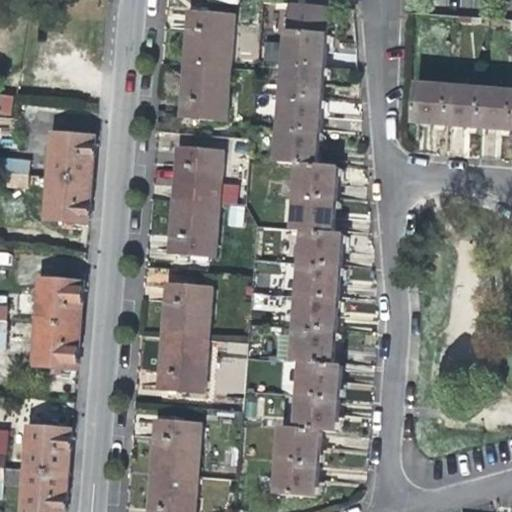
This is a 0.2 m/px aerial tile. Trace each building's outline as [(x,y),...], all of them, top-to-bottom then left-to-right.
[(329,9),(291,6),(289,34),(286,63),(325,66),(327,50),(328,37),(327,37),(329,9)] [(232,67),(237,14),(192,10),(190,37),(187,63),(232,67)] [(228,118),(232,67),(187,63),(185,89),(183,115),(228,118)] [(325,66),(286,63),(284,96),(323,99),(324,85),(325,66)] [(446,126),(449,86),(417,83),(413,123),(431,125),(446,126)] [(480,129),(483,88),(449,86),(446,126),(463,127),(480,129)] [(511,131),(511,90),(483,88),(480,129),(503,130),(511,131)] [(284,96),(281,129),(320,132),(321,117),(323,99),(284,96)] [(70,126),(69,134),(78,135),(79,127),(70,126)] [(281,129),(278,162),(299,163),(317,165),(319,148),(320,132),(281,129)] [(78,135),(69,134),(53,133),(46,218),(61,220),(71,220),(90,222),(92,199),(95,158),(96,136),(78,135)] [(221,203),(225,151),(181,148),(179,175),(177,199),(221,203)] [(11,158),(9,184),(28,186),(30,159),(11,158)] [(338,186),(340,167),(317,165),(299,163),(297,196),(337,200),(338,186)] [(223,183),(222,205),(237,205),(238,184),(223,183)] [(336,216),(337,200),(297,196),(294,229),(305,230),(334,232),(336,216)] [(217,257),(221,203),(177,199),(175,225),(173,253),(217,257)] [(343,250),(344,233),(334,232),(305,230),(302,263),(342,266),(343,250)] [(0,252),(0,264),(8,265),(10,253),(0,252)] [(340,283),(342,266),(302,263),(299,296),(339,299),(340,283)] [(58,272),(57,280),(66,280),(67,273),(58,272)] [(66,280),(57,280),(41,278),(35,364),(51,366),(60,366),(78,368),(80,346),(83,304),(85,282),(66,280)] [(210,339),(215,288),(171,284),(168,310),(166,335),(210,339)] [(338,316),(339,299),(299,296),(297,329),(336,332),(338,316)] [(8,321),(6,320),(0,319),(0,347),(6,348),(8,321)] [(335,349),(336,332),(297,329),(294,362),(303,363),(334,366),(335,349)] [(206,392),(210,339),(166,335),(164,361),(162,388),(206,392)] [(219,392),(245,392),(244,358),(219,358),(219,392)] [(342,383),(343,366),(334,366),(303,363),(301,397),(340,400),(342,383)] [(59,374),(60,366),(51,366),(50,373),(59,374)] [(339,416),(340,400),(301,397),(298,429),(323,431),(338,432),(339,416)] [(46,420),(45,427),(54,428),(55,420),(46,420)] [(200,476),(204,423),(160,420),(158,449),(156,473),(200,476)] [(54,428),(45,427),(29,426),(22,511),(66,511),(68,493),(71,451),(73,430),(54,428)] [(298,429),(283,428),(281,460),(320,463),(321,449),(323,431),(298,429)] [(320,463),(281,460),(278,493),(317,496),(319,478),(320,463)] [(196,511),(200,476),(156,473),(154,498),(152,511),(196,511)]
